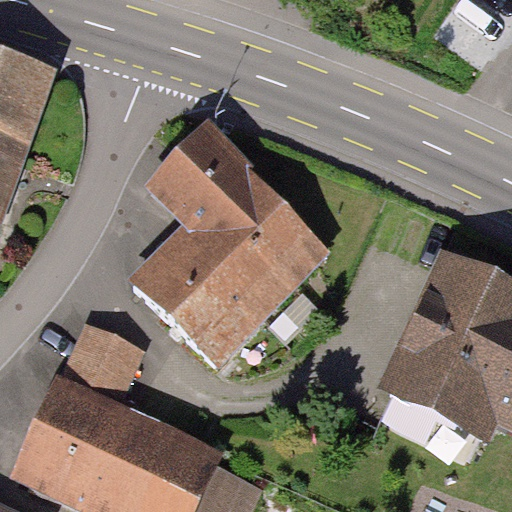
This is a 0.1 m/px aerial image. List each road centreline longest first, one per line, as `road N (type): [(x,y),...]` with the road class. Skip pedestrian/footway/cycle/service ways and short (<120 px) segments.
road 1 (primary): [(511,184),(366,118),(153,43)]
road 2 (residential): [(0,341),(96,199),(153,43)]
road 3 (primary): [(153,43),(8,0)]
